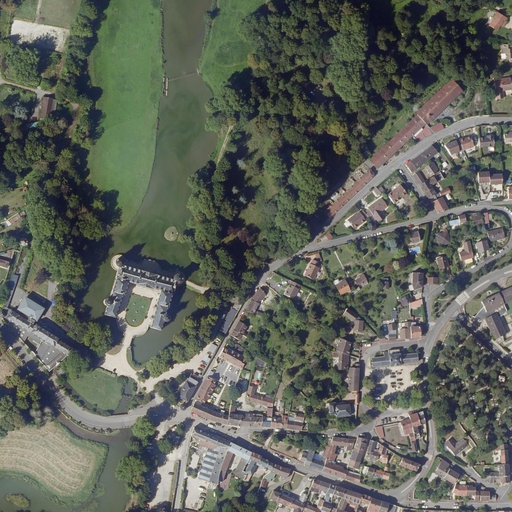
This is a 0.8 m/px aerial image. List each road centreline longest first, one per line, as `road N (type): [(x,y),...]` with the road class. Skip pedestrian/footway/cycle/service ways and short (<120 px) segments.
road 1 (secondary): [(0,325),(83,416),(186,417)]
road 2 (residential): [(297,249),(263,273),(186,417)]
road 3 (secondary): [(227,432),(293,466),(389,496)]
road 4 (track): [(272,267),(347,305),(384,345)]
road 5 (residential): [(297,249),(432,218)]
road 6 (residential): [(227,432),(362,430)]
road 7 (residential): [(398,163),(297,249)]
road 8 (residential): [(511,120),(466,123),(398,163)]
